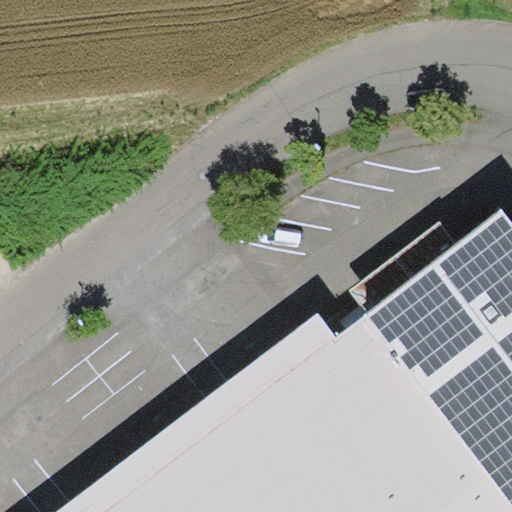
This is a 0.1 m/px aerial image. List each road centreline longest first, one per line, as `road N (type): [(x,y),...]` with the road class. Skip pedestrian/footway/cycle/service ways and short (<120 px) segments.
road 1 (residential): [(362,72),(218,153),(0,325)]
road 2 (residential): [(362,72),(471,49),(511,58)]
